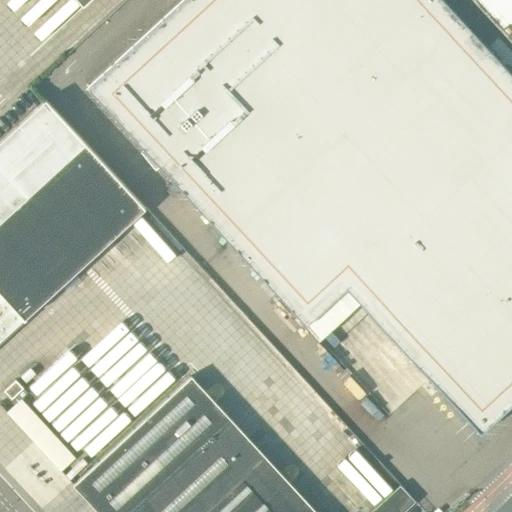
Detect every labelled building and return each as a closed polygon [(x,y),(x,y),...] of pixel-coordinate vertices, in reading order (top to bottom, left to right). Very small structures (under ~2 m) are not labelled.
[(485,437),(511,412),(511,72),(445,0),(182,0),(88,88),(306,325),(347,287),(485,437)] [(511,0),(485,0),(511,29),(511,0)] [(0,220),(27,195),(85,141),(44,97),(0,137),(0,220)] [(0,339),(145,206),(85,141),(0,220),(0,339)] [(91,365),(137,414),(178,376),(132,327),(91,365)] [(77,366),(33,395),(69,450),(94,433),(89,426),(101,418),(97,411),(104,406),(77,366)] [(318,511),(229,415),(190,372),(71,481),(99,511),(403,511),(416,500),(400,484),(370,511),(318,511)] [(16,380),(5,390),(12,398),(23,387),(16,380)] [(21,398),(7,411),(47,455),(61,442),(48,427),(21,398)]
